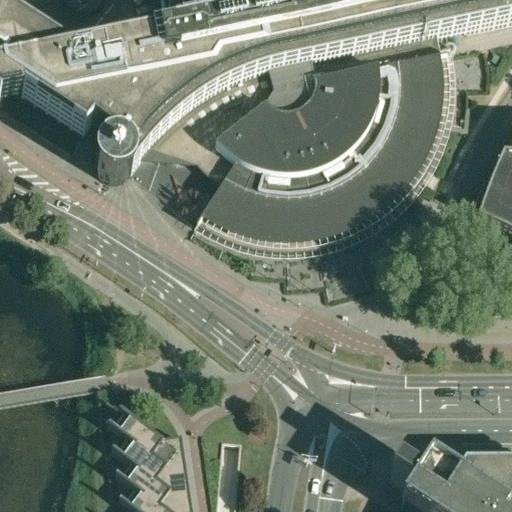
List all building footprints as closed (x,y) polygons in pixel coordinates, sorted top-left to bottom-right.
[(511,0),(160,0),(168,38),(72,58),(0,11),(0,104),(20,100),(82,141),(90,132),(105,143),(96,156),(94,161),(94,163),(93,168),(94,172),(94,174),(96,177),(98,180),(101,183),(105,185),(108,186),(113,187),(119,186),(123,185),(126,182),(129,178),(140,163),(147,155),(195,170),(207,181),(220,192),(196,231),(235,250),(276,257),(307,256),(338,249),(358,240),(377,230),(405,205),(425,177),(440,146),(446,120),(448,102),(447,80),(445,61),(418,67),(414,48),(511,27),(511,0)] [(511,129),(511,130),(510,160),(501,159),(491,184),(487,193),(480,193),(471,221),(511,241),(511,129)] [(215,511),(221,446),(240,447),(240,439),(238,431),(234,424),(230,417),(224,411),(217,406),(210,403),(205,401),(199,399),(193,399),(188,400),(182,402),(177,405),(172,408),(169,412),(165,417),(163,423),(166,445),(176,511),(215,511)] [(185,476),(183,468),(180,443),(160,446),(118,415),(104,429),(121,442),(120,442),(178,484),(185,476)] [(188,501),(187,493),(185,476),(178,484),(120,442),(108,454),(124,467),(182,509),(188,501)] [(189,511),(188,501),(182,509),(124,467),(112,480),(128,493),(128,492),(155,511),(189,511)] [(505,511),(507,509),(511,502),(511,467),(462,468),(451,486),(427,471),(417,486),(395,472),(387,485),(408,498),(399,511),(505,511)] [(155,511),(128,492),(128,493),(115,505),(124,511),(155,511)]
